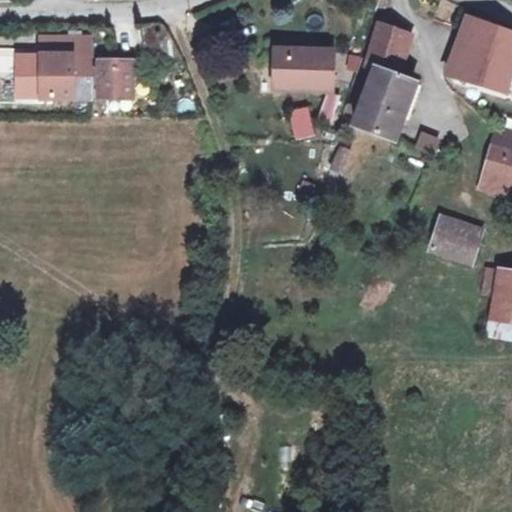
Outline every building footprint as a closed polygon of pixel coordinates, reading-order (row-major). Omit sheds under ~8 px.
[(185,63),(159,20),(143,21),(143,63),(185,63)] [(511,89),(511,33),(478,22),(457,80),(510,96),(511,89)] [(414,34),(380,23),(365,65),(372,67),(402,76),(414,34)] [(95,56),(95,37),(45,37),(45,59),(45,83),(45,98),(95,98),(95,80),(100,80),(99,69),(92,69),(92,56),(95,56)] [(328,49),(271,49),(270,72),(270,87),(315,88),(328,88),(328,49)] [(45,83),(45,59),(32,59),(32,83),(45,83)] [(104,69),(99,69),(100,80),(104,80),(104,98),(137,98),(138,61),(105,60),(104,69)] [(402,76),(372,67),(353,127),(395,138),(402,117),(415,79),(402,76)] [(425,83),(415,79),(402,117),(412,121),(425,83)] [(321,96),(323,123),(338,122),(335,95),(321,96)] [(310,106),(291,109),(294,129),(313,127),(310,106)] [(511,134),(500,130),(486,175),(511,182),(511,134)] [(440,142),(422,135),(415,152),(433,158),(440,142)] [(511,193),(511,182),(486,175),(482,188),(511,197),(511,193)] [(485,235),(444,221),(433,251),(473,265),(485,235)] [(511,272),(500,271),(492,319),(511,322),(511,272)]
